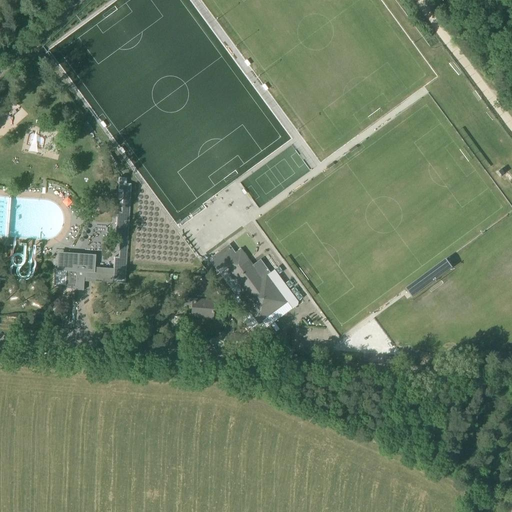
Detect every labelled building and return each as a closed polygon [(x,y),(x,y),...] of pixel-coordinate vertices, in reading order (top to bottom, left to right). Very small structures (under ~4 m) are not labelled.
[(102,144),(97,147),(101,152),(106,149),(102,144)] [(129,206),(130,185),(126,184),(126,179),(119,178),(118,192),(123,192),(122,206),(121,213),(117,213),(115,237),(120,238),(119,258),(114,258),(113,270),(98,269),(94,268),(94,279),(94,280),(102,280),(102,283),(124,284),(125,275),(125,270),(129,206)] [(235,254),(228,245),(208,260),(216,272),(223,267),(242,292),(237,296),(258,325),(287,304),(267,276),(270,273),(260,260),(252,266),(247,260),(240,250),(235,254)] [(91,279),(94,280),(94,279),(95,255),(57,253),(56,270),(66,271),(66,270),(76,271),(75,290),(82,290),(83,282),(83,278),(91,278),(91,279)] [(406,289),(412,297),(453,268),(446,259),(406,289)] [(56,270),(54,270),(53,285),(64,286),(63,289),(75,290),(76,271),(66,270),(66,271),(56,270)] [(276,270),(270,275),(295,309),(302,305),(276,270)] [(212,318),(213,301),(186,299),(187,294),(179,294),(179,305),(192,306),(191,316),(199,317),(199,319),(206,319),(206,317),(212,318)] [(272,337),(263,338),(264,350),(273,349),(272,337)]
